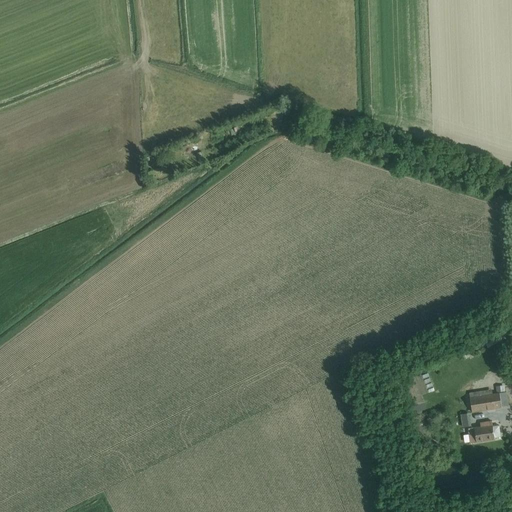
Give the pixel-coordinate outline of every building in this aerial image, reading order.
[(202,152),(197,154),(201,162),(205,160),(202,152)] [(150,177),(147,178),(149,183),(157,180),(156,176),(154,170),(148,173),(150,177)] [(502,331),(484,340),(488,348),(506,338),(502,331)] [(409,380),(401,383),(410,408),(425,402),(422,395),(435,390),(428,373),(426,373),(424,368),(407,374),(409,380)] [(495,389),(470,393),(473,412),(495,409),(502,407),(509,406),(507,392),(506,392),(505,386),(495,388),(495,389)] [(469,413),(460,415),(462,428),(471,426),(469,413)] [(419,414),(412,416),(414,424),(421,422),(419,414)] [(475,427),(469,429),(471,443),(495,439),(495,438),(501,437),(499,426),(493,427),(492,421),(481,423),(481,426),(475,427)]
